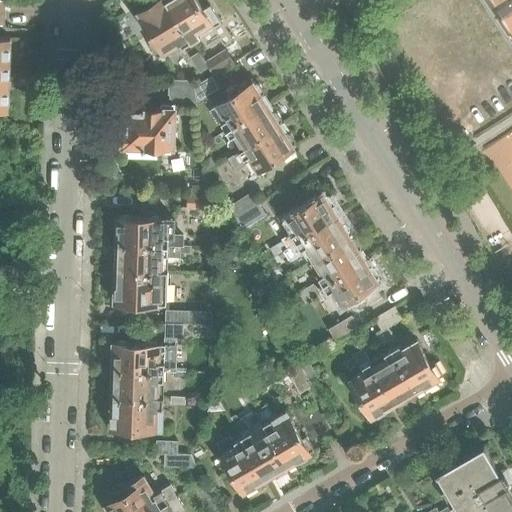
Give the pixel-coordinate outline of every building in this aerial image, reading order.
[(193,40),(167,0),(157,0),(139,12),(156,39),(149,43),(158,57),(181,43),(183,46),(193,40)] [(219,19),(210,5),(204,9),(197,0),(167,0),(193,40),(203,34),(200,30),(219,19)] [(0,72),(9,73),(11,37),(0,36),(0,72)] [(232,63),(225,51),(206,62),(214,74),(232,63)] [(0,111),(8,111),(9,87),(9,73),(0,72),(0,111)] [(219,88),(212,76),(193,88),(196,102),(219,88)] [(225,130),(269,102),(264,94),(265,91),(259,83),(257,82),(256,81),(253,82),(251,78),(235,88),(238,92),(215,106),(220,113),(222,116),(217,118),(225,130)] [(174,148),(175,113),(175,105),(196,105),(196,102),(193,88),(188,80),(170,79),(169,94),(170,94),(170,103),(161,103),(161,108),(125,107),(124,130),(120,130),(119,145),(124,145),(124,146),(126,146),(126,151),(143,152),(143,149),(146,149),(146,147),(174,148)] [(239,152),(282,123),(282,122),(282,120),(277,112),(275,111),(269,102),(225,130),(231,139),(235,136),(242,148),(238,150),(239,152)] [(294,147),(296,145),(295,144),(296,141),(291,133),(288,132),(282,123),(239,152),(233,155),(240,167),(247,162),(246,161),(249,159),(256,170),(278,156),(281,161),(297,151),(294,147)] [(209,195),(209,186),(191,186),(191,195),(209,195)] [(296,243),(340,214),(334,206),(335,203),(330,195),(327,195),(326,193),(324,194),(321,190),(305,200),(307,203),(285,217),(293,228),(292,229),(294,231),(291,233),(281,239),(283,241),(270,249),(275,257),(284,251),(296,243)] [(236,216),(258,202),(252,191),(229,206),(236,216)] [(209,195),(191,195),(186,194),(186,209),(213,210),(213,195),(209,195)] [(244,229),(266,215),(258,202),(236,216),(244,229)] [(313,261),(353,236),(352,235),(353,232),(348,224),(345,223),(340,214),(296,243),(284,251),(290,260),(306,249),(313,261)] [(175,234),(175,219),(161,219),(160,216),(150,216),(148,218),(133,217),(131,215),(122,215),(120,217),(117,217),(116,244),(191,246),(191,243),(181,243),(181,238),(178,235),(175,234)] [(323,285),(367,257),(361,249),(362,246),(357,238),(354,237),(353,236),(313,261),(320,271),(316,274),(323,285)] [(181,258),(181,253),(191,253),(191,246),(116,244),(115,269),(163,271),(163,258),(168,258),(168,257),(181,258)] [(381,284),(378,280),(380,279),(379,277),(380,275),(375,266),(372,266),(367,257),(323,285),(329,295),(333,292),(341,304),(364,289),(367,293),(381,284)] [(167,304),(168,273),(163,273),(163,271),(115,269),(114,301),(167,304)] [(303,298),(318,289),(314,284),(299,293),(303,298)] [(306,303),(321,293),(318,289),(303,298),(306,303)] [(387,327),(401,319),(395,307),(376,318),(382,329),(380,330),(388,342),(394,338),(387,327)] [(165,322),(165,323),(184,324),(187,324),(212,325),(212,312),(211,312),(166,310),(165,322)] [(337,342),(360,328),(352,315),(330,328),(337,342)] [(388,342),(380,330),(375,333),(382,345),(388,342)] [(443,375),(435,361),(431,364),(417,340),(406,346),(403,342),(392,348),(418,392),(426,388),(429,388),(437,383),(438,381),(440,380),(439,377),(443,375)] [(161,362),(162,344),(157,344),(156,342),(146,342),(144,344),(129,343),(127,341),(117,341),(115,343),(113,343),(112,370),(165,372),(165,362),(161,362)] [(396,405),(373,365),(374,364),(372,360),(370,361),(363,348),(352,355),(361,369),(362,368),(363,371),(351,378),(365,402),(361,404),(368,418),(373,416),(374,418),(375,417),(378,418),(386,413),(387,410),(396,405)] [(418,392),(392,348),(382,354),(385,358),(374,364),(373,365),(396,405),(397,404),(400,405),(408,400),(409,398),(418,392)] [(312,387),(299,365),(298,364),(287,370),(300,394),(312,387)] [(160,397),(161,381),(164,381),(165,372),(112,370),(111,394),(160,397)] [(164,430),(165,407),(163,407),(164,397),(160,397),(111,394),(110,427),(113,427),(115,429),(124,429),(126,427),(142,428),(144,430),(153,430),(164,430)] [(303,438),(289,414),(287,410),(274,417),(266,404),(256,410),(264,424),(289,467),(298,462),(301,463),(309,458),(310,455),(312,454),(310,452),(315,450),(307,436),(303,438)] [(289,467),(264,424),(252,431),(241,419),(240,420),(237,414),(236,414),(235,413),(231,415),(241,434),(268,480),(277,475),(279,476),(288,471),(288,468),(289,467)] [(268,480),(241,434),(232,439),(230,435),(216,443),(236,477),(232,479),(240,493),(244,491),(246,493),(247,492),(250,493),(258,488),(259,485),(268,480)] [(178,452),(178,441),(157,440),(156,451),(178,452)] [(447,511),(504,479),(484,445),(457,461),(456,461),(437,472),(455,502),(439,511),(438,511),(436,508),(428,511),(447,511)] [(197,466),(191,454),(178,454),(178,452),(156,451),(156,454),(165,454),(164,467),(194,468),(197,466)] [(149,511),(169,501),(163,491),(156,494),(145,475),(126,486),(124,482),(112,489),(118,498),(107,504),(109,507),(109,511),(149,511)] [(216,499),(204,477),(193,483),(195,486),(205,505),(216,499)] [(511,511),(511,494),(507,487),(508,486),(504,479),(447,511),(511,511)] [(175,511),(169,501),(149,511),(175,511)]
